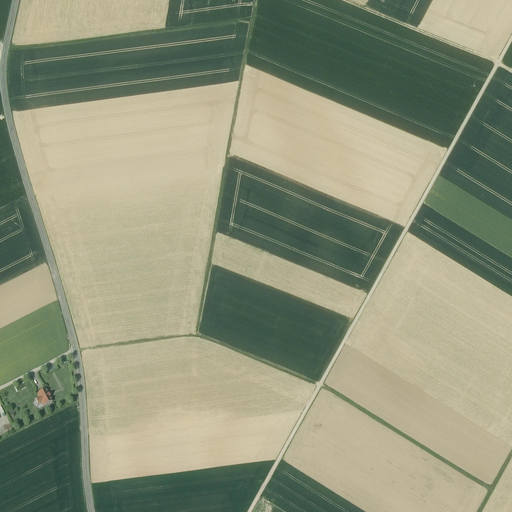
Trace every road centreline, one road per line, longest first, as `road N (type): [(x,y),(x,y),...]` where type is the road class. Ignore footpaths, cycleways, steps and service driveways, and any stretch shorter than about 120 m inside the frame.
road 1 (track): [(249,511),(511,37)]
road 2 (tertiary): [(94,511),(80,354),(6,104),(4,49),(16,0)]
road 3 (track): [(319,385),(199,336),(251,20)]
road 4 (track): [(4,51),(251,20),(254,0)]
road 5 (track): [(319,385),(495,493),(511,463)]
road 6 (track): [(340,0),(511,73)]
road 7 (track): [(199,336),(79,353)]
